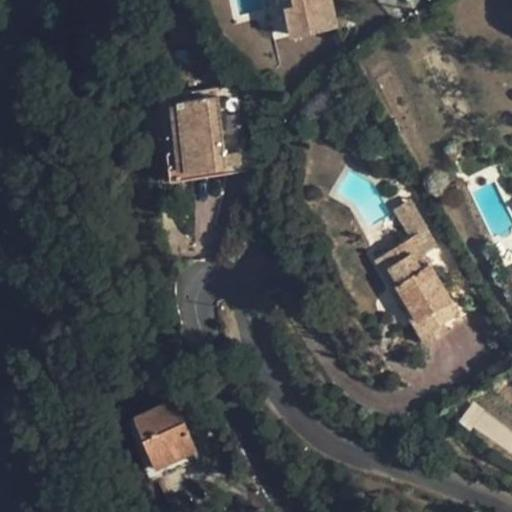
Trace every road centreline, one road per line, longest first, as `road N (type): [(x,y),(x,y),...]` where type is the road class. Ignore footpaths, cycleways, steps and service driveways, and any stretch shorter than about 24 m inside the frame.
road 1 (residential): [(296,511),(201,321),(201,279),(243,299),(288,403),(355,457),(511,511)]
road 2 (unknown): [(424,0),(316,83)]
